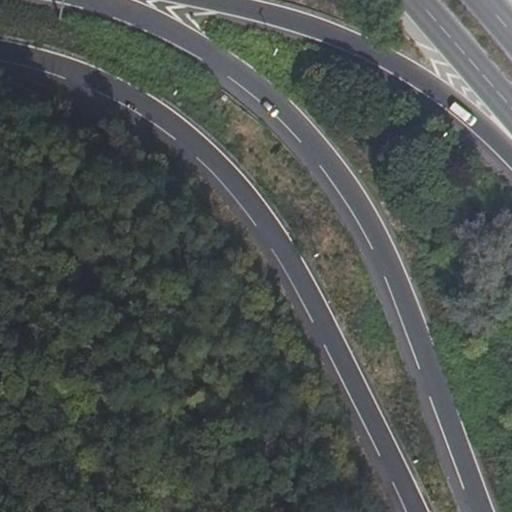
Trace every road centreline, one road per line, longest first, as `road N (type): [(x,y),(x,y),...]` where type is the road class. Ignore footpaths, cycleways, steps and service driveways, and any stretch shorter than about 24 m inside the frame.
road 1 (motorway): [(103,0),(206,50),(263,91),(350,190),(389,262),(482,511)]
road 2 (motorway): [(0,48),(46,56),(124,87),(189,133),(246,192),(415,511)]
road 3 (primary): [(193,0),(350,45),(443,100),(511,156)]
road 4 (primary): [(416,0),(511,110)]
